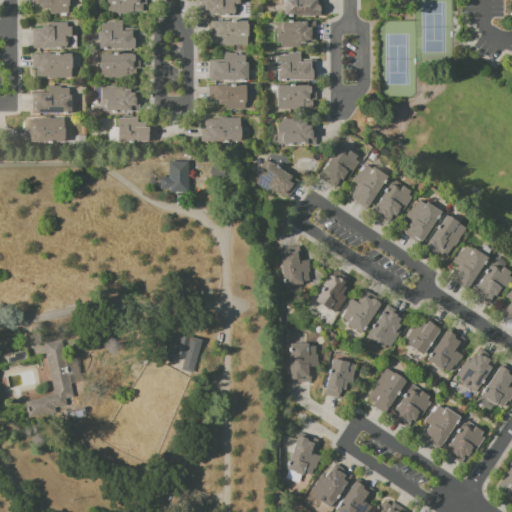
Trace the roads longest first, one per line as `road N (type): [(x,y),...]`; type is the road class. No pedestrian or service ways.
road 1 (residential): [(229,511),(233,311),(225,244),(92,166)]
road 2 (residential): [(424,292),(430,276),(310,199),(296,222),(417,301),(424,292)]
road 3 (residential): [(460,507),(445,481),(356,421),(343,445),(424,500),(460,507)]
road 4 (residential): [(173,0),(173,27),(184,28),(185,105),(158,106),(158,28),(173,27)]
road 5 (residential): [(11,0),(12,107),(0,107),(11,31)]
